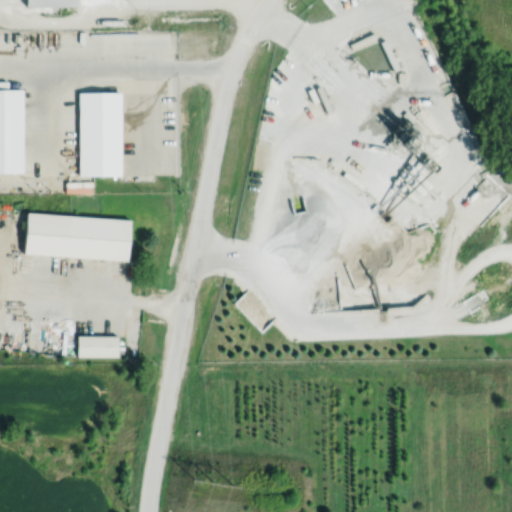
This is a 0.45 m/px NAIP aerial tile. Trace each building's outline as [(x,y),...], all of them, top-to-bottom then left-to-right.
[(397,71),(397,79),(397,82),(401,82),(401,79),(405,79),(405,71),(397,71)] [(0,88),(0,172),(21,172),(21,88),(0,88)] [(77,91),(78,174),(120,174),(119,91),(77,91)] [(24,212),(21,253),(125,260),(128,219),(24,212)] [(76,336),(76,356),(116,356),(116,336),(76,336)]
